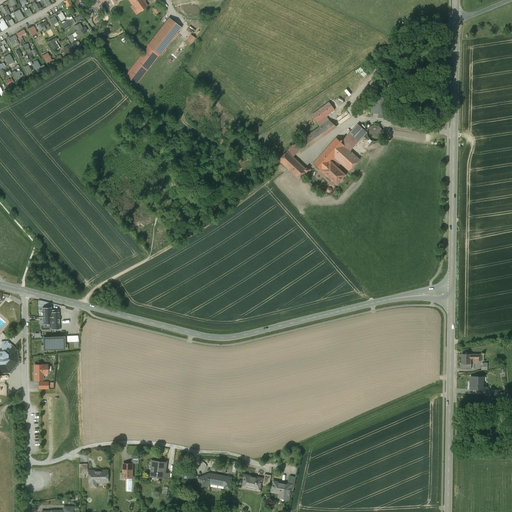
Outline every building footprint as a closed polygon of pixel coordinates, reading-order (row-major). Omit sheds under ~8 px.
[(129,0),(133,6),(131,7),(136,14),(138,13),(147,6),(145,2),(144,0),(129,0)] [(36,1),(33,3),(37,11),(43,8),(39,2),(36,3),(36,1)] [(7,5),(5,6),(3,4),(0,5),(0,8),(0,10),(2,9),(6,15),(11,13),(7,5)] [(25,10),(29,17),(33,14),(30,8),(25,10)] [(14,12),(19,21),(25,18),(20,9),(14,12)] [(58,14),(62,21),(66,18),(63,12),(58,14)] [(55,15),(50,18),(54,24),(59,22),(55,15)] [(63,23),(65,29),(76,24),(73,18),(63,23)] [(169,18),(147,46),(148,47),(159,55),(159,56),(181,28),(169,18)] [(42,32),(47,29),(45,25),(48,24),(46,20),(38,25),(42,32)] [(89,31),(86,26),(83,27),(81,23),(75,26),(78,30),(76,31),(79,36),(89,31)] [(34,25),(29,28),(33,35),(38,33),(34,25)] [(25,42),(22,35),(27,33),(25,29),(18,33),(23,43),(25,42)] [(9,38),(14,47),(20,44),(15,34),(9,38)] [(72,44),(77,42),(74,34),(68,36),(72,44)] [(40,44),(45,40),(42,35),(36,38),(40,44)] [(191,36),(187,41),(191,44),(195,39),(191,36)] [(57,37),(48,42),(54,51),(61,47),(57,40),(58,39),(57,37)] [(29,53),(32,51),(28,43),(24,45),(29,53)] [(67,53),(74,50),(70,44),(64,47),(67,53)] [(148,47),(125,76),(125,77),(136,85),(159,55),(148,47)] [(9,49),(8,50),(6,48),(1,51),(4,56),(11,52),(9,49)] [(46,63),(51,61),(51,62),(53,62),(50,52),(44,54),(46,63)] [(34,62),(38,72),(47,69),(45,64),(41,66),(39,60),(34,62)] [(16,67),(18,70),(21,68),(18,62),(16,64),(14,61),(8,65),(11,70),(16,67)] [(29,64),(25,66),(28,73),(33,71),(29,64)] [(23,75),(20,70),(14,74),(17,79),(23,75)] [(16,87),(12,77),(6,80),(11,90),(16,87)] [(296,144),(302,151),(335,127),(327,116),(336,110),(330,102),(311,115),(320,126),(296,144)] [(358,123),(350,132),(359,140),(367,131),(358,123)] [(331,162),(338,168),(341,164),(349,171),(360,160),(345,146),(336,138),(313,163),(322,171),(331,162)] [(309,168),(289,149),(280,159),(300,178),(309,168)] [(346,175),(338,168),(331,162),(322,171),(337,185),(346,175)] [(51,308),(43,308),(43,324),(41,324),(41,330),(52,329),(59,329),(59,312),(51,312),(51,308)] [(79,334),(68,335),(68,341),(74,341),(75,347),(80,347),(79,334)] [(64,337),(56,337),(51,337),(51,338),(43,338),(44,349),(65,348),(64,337)] [(17,350),(8,341),(5,342),(1,342),(2,350),(0,350),(0,373),(5,373),(10,373),(18,363),(17,350)] [(471,354),(462,354),(462,364),(461,364),(461,369),(471,369),(471,364),(470,364),(471,359),(477,359),(477,354),(471,354)] [(47,365),(35,365),(35,380),(43,380),(43,373),(43,372),(47,372),(47,365)] [(483,377),(471,376),(471,382),(471,389),(486,390),(486,387),(483,387),(483,377)] [(500,390),(493,390),(493,400),(505,400),(505,393),(500,393),(500,390)] [(497,423),(487,424),(487,436),(498,436),(497,423)] [(166,463),(152,461),(151,467),(153,468),(152,475),(164,477),(166,463)] [(87,464),(79,464),(79,474),(87,474),(87,464)] [(132,465),(124,464),(124,477),(132,477),(132,465)] [(186,469),(188,478),(194,477),(193,468),(186,469)] [(107,471),(89,471),(89,482),(90,482),(90,487),(96,487),(96,482),(107,482),(107,471)] [(231,477),(210,474),(198,478),(202,487),(211,483),(225,486),(225,487),(230,488),(231,477)] [(263,479),(245,475),(243,485),(256,488),(256,490),(260,491),(263,479)] [(288,484),(274,481),(272,491),(280,493),(280,492),(284,493),(283,497),(289,498),(291,487),(292,485),(288,484)]
